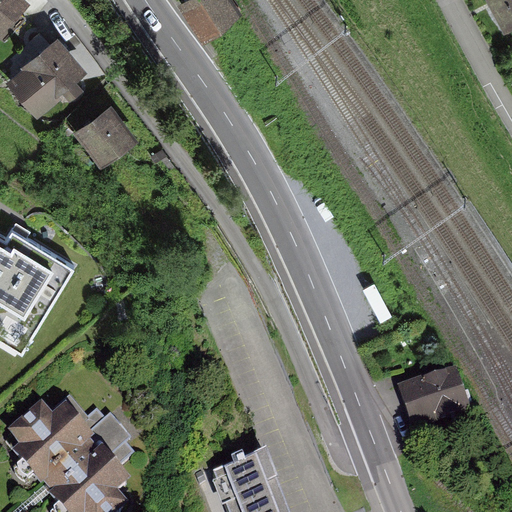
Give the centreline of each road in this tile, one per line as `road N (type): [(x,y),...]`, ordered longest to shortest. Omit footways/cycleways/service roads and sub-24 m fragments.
road 1 (residential): [(58,0),(210,196),(266,285),(339,450),(373,440)]
road 2 (tertiary): [(144,0),(266,182),(373,440)]
road 3 (residential): [(448,0),(511,114)]
